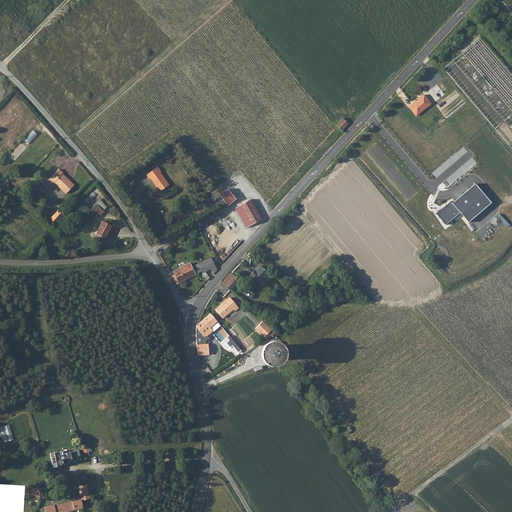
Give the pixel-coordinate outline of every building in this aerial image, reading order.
[(449,88),(442,78),(438,81),(446,91),(449,88)] [(427,91),(434,100),(446,91),(438,81),(427,91)] [(417,113),(431,101),(424,92),(410,104),(417,113)] [(342,119),(336,125),(341,132),(348,124),(342,119)] [(158,168),(147,176),(149,180),(151,179),(155,186),(156,185),(161,192),(169,186),(160,174),(162,173),(158,168)] [(49,180),(53,184),(53,183),(66,195),(73,186),(61,175),(62,174),(58,171),(49,180)] [(220,195),(229,206),(237,199),(228,189),(220,195)] [(99,202),(105,209),(109,206),(103,199),(99,202)] [(250,199),(237,206),(235,207),(246,227),(261,219),(250,199)] [(100,207),(95,212),(100,216),(105,211),(100,207)] [(50,221),(55,226),(64,216),(58,212),(50,221)] [(112,226),(103,222),(96,234),(105,239),(112,226)] [(173,271),(174,274),(179,282),(202,271),(203,272),(210,268),(213,274),(217,270),(210,257),(191,267),(189,263),(173,271)] [(259,282),(268,273),(260,266),(251,274),(259,282)] [(230,290),(238,281),(230,273),(222,282),(230,290)] [(238,308),(230,297),(215,309),(222,317),(233,309),(234,311),(238,308)] [(210,327),(217,321),(210,314),(196,326),(195,333),(201,332),(205,337),(212,331),(210,327)] [(256,328),(268,340),(276,333),(264,321),(256,328)] [(201,332),(195,333),(196,345),(204,344),(205,337),(201,332)] [(231,346),(240,355),(244,352),(235,342),(231,346)] [(208,344),(204,344),(196,345),(198,355),(208,354),(208,344)] [(275,345),(273,344),(270,344),(268,344),(265,345),(264,347),(262,349),(262,352),(262,354),(263,356),(265,358),(267,359),(270,360),(273,359),(276,357),(277,355),(278,352),(278,350),(277,347),(275,345)] [(48,424),(49,432),(64,429),(63,421),(48,424)] [(10,424),(0,427),(5,443),(15,439),(10,424)] [(62,451),(49,453),(53,466),(60,465),(61,463),(81,459),(79,449),(63,452),(62,451)] [(77,485),(80,498),(81,499),(90,497),(86,483),(77,485)] [(82,506),(81,499),(80,498),(45,506),(45,510),(43,511),(45,511),(57,511),(61,511),(63,511),(71,509),(72,510),(74,510),(73,508),(82,506)]
